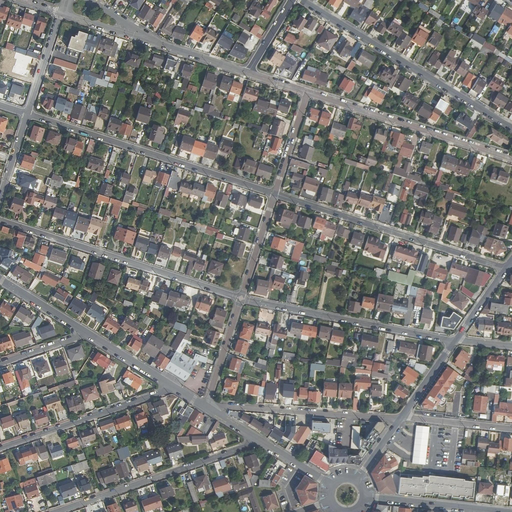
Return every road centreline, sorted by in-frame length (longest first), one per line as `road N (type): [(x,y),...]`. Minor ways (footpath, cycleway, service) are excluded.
road 1 (residential): [(274,193),(28,114)]
road 2 (residential): [(241,298),(0,220)]
road 3 (residential): [(511,128),(301,0)]
road 4 (residential): [(506,268),(274,193)]
road 5 (residential): [(456,340),(241,298)]
road 6 (residential): [(55,511),(260,440)]
road 7 (residential): [(308,92),(511,157)]
road 8 (residential): [(401,417),(205,406)]
road 9 (residential): [(0,449),(174,387)]
road 10 (tertiary): [(362,496),(500,511)]
